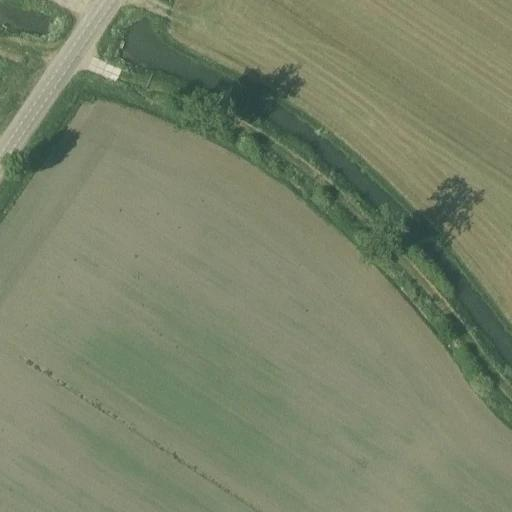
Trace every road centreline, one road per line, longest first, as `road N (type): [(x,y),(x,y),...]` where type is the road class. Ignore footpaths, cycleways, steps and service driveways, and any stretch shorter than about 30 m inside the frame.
road 1 (track): [(511,396),(484,375),(365,221),(304,167),(225,117),(0,41)]
road 2 (tertiary): [(0,159),(108,0)]
